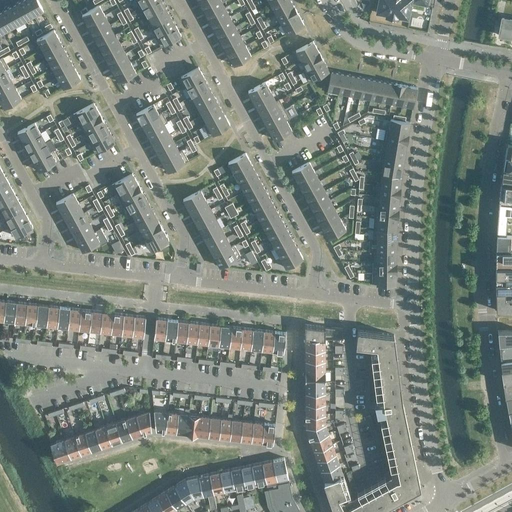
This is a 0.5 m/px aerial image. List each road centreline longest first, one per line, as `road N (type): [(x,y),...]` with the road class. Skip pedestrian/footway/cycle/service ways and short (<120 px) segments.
road 1 (residential): [(505,72),(485,185),(481,298),(508,466)]
road 2 (residential): [(311,295),(317,250),(179,0)]
road 3 (residential): [(179,280),(183,238),(54,0)]
road 4 (residential): [(412,304),(419,165),(437,59)]
road 5 (residential): [(443,503),(412,304)]
road 6 (residential): [(38,399),(145,371),(152,307)]
road 7 (residential): [(0,289),(152,307)]
road 8 (residential): [(0,135),(47,220),(41,264)]
road 9 (unclassified): [(437,59),(353,40),(326,0)]
road 10 (residential): [(311,295),(179,280)]
road 11 (residential): [(152,307),(277,319)]
